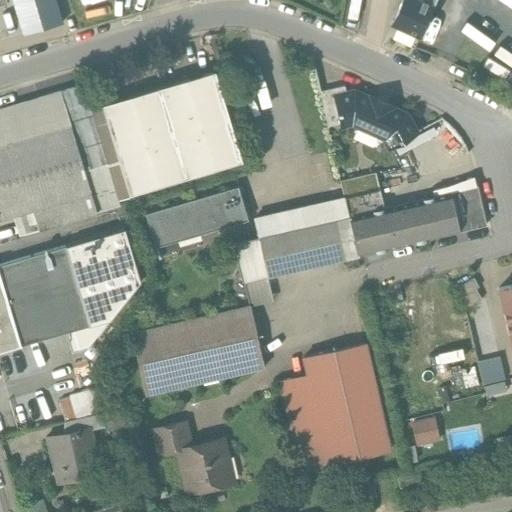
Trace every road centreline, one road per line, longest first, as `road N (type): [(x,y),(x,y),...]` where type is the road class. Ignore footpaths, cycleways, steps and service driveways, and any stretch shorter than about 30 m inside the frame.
road 1 (residential): [(0,80),(186,28),(266,25),(461,108),(511,155)]
road 2 (residential): [(511,238),(499,248),(358,282)]
